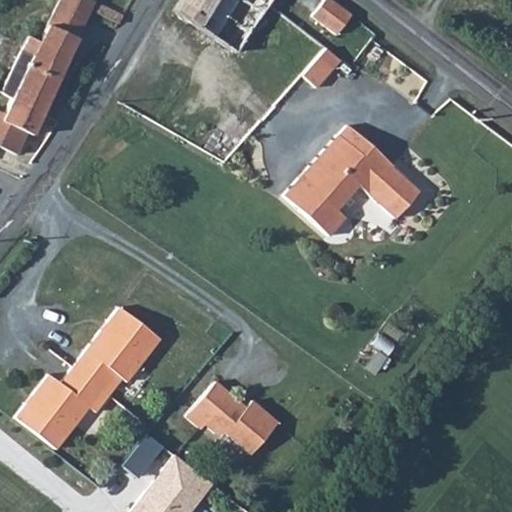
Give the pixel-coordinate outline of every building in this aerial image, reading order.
[(25,57),(16,78),(27,84),(18,103),(56,125),(102,21),(108,9),(85,0),(62,0),(36,62),(25,57)] [(275,0),(186,0),(176,19),(243,56),(271,10),(275,0)] [(343,0),(329,0),(318,15),(344,31),(346,28),(353,19),(360,11),(343,0)] [(125,30),(131,19),(108,9),(102,21),(125,30)] [(339,64),(323,50),(298,78),(314,92),(339,64)] [(18,103),(27,84),(16,78),(8,98),(18,103)] [(56,125),(18,103),(9,121),(4,130),(41,146),(45,147),(56,125)] [(0,158),(3,152),(32,165),(41,146),(4,130),(9,121),(2,118),(0,122),(0,158)] [(341,134),(289,199),(337,237),(353,217),(346,211),(367,185),(402,214),(425,185),(397,163),(398,162),(351,124),(342,134),(341,134)] [(25,426),(66,457),(98,413),(105,418),(130,384),(135,388),(167,344),(126,313),(69,391),(57,382),(25,426)] [(225,384),(196,419),(211,432),(215,427),(226,436),(235,435),(261,456),(287,423),(261,402),(256,409),(225,384)] [(187,511),(211,485),(145,433),(120,465),(147,487),(127,511),(187,511)]
